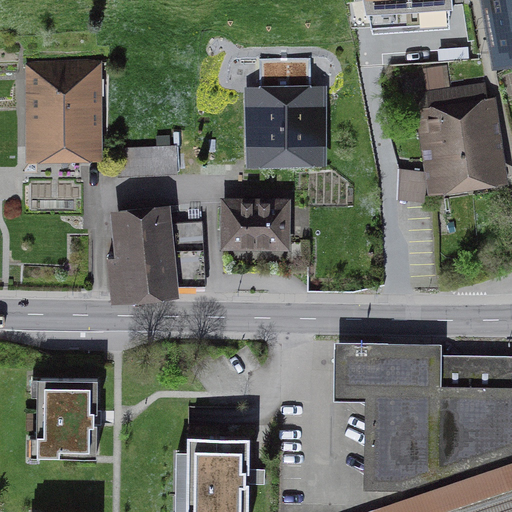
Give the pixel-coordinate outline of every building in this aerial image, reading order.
[(364,0),(368,18),(398,16),(399,24),(417,23),(416,15),(449,12),(448,0),(364,0)] [(511,0),(487,0),(498,66),(511,64),(511,0)] [(442,59),(469,55),(467,46),(441,50),(442,59)] [(98,158),(97,66),(29,67),(30,159),(98,158)] [(497,173),(484,84),(427,92),(441,181),(497,173)] [(322,90),(250,92),(251,163),(323,161),(322,90)] [(176,172),(175,146),(118,149),(119,175),(176,172)] [(397,196),(422,198),(425,174),(400,171),(397,196)] [(225,201),(225,244),(285,245),(285,202),(225,201)] [(123,256),(107,258),(111,293),(169,287),(169,283),(204,284),(201,222),(163,224),(161,206),(118,211),(123,256)] [(371,390),(369,482),(401,483),(511,446),(511,361),(431,361),(431,391),(371,390)] [(97,411),(97,378),(39,377),(39,392),(37,392),(36,440),(38,440),(38,455),(96,456),(96,423),(92,423),(92,411),(97,411)] [(188,436),(186,511),(246,511),(247,482),(242,482),(242,470),(247,470),(248,437),(218,436),(188,436)] [(511,460),(361,511),(441,511),(511,488),(511,460)]
